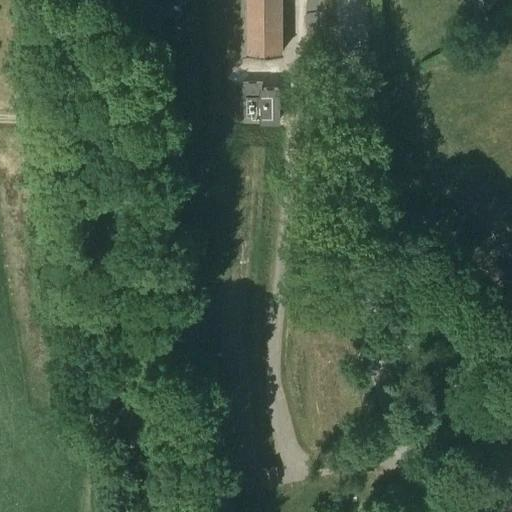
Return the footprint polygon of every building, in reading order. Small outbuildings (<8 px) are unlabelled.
[(282,51),(282,0),(246,0),(247,51),(282,51)] [(322,0),(306,0),(306,3),(305,12),(305,26),(325,26),(325,12),(322,12),(322,0)] [(465,0),(477,13),(490,0),(465,0)] [(241,98),(245,98),(245,115),(259,115),(259,123),(280,123),(280,85),(260,85),(260,80),(241,81),(241,98)] [(277,510),(277,488),(251,488),(252,510),(277,510)]
